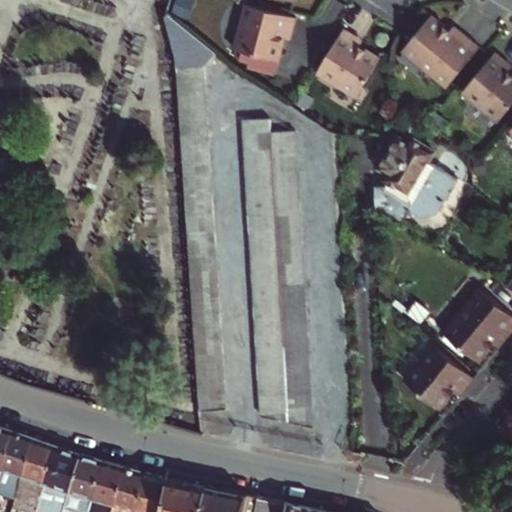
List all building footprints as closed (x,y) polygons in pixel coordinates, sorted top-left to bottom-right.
[(289,36),(294,20),(244,7),(231,52),(275,64),(281,40),(283,34),(289,36)] [(200,79),(199,63),(210,48),(164,14),(162,19),(173,53),(175,81),(200,79)] [(401,52),(446,88),(479,48),(458,31),(454,36),(449,32),(430,17),(401,52)] [(449,32),(454,36),(458,31),(453,27),(449,32)] [(317,72),(356,96),(379,57),(359,45),(354,41),(357,36),(344,28),(317,72)] [(288,42),(289,36),(283,34),(281,40),(288,42)] [(363,39),(357,36),(354,41),(359,45),(363,39)] [(461,93),(497,122),(511,103),(511,76),(502,68),(506,63),(494,53),(461,93)] [(175,81),(176,96),(201,94),(200,79),(175,81)] [(176,96),(177,109),(202,107),(201,94),(176,96)] [(177,109),(178,120),(203,118),(202,107),(177,109)] [(203,118),(178,120),(179,133),(204,132),(203,118)] [(241,127),(242,141),(266,138),(266,125),(241,127)] [(179,133),(180,147),(205,146),(204,132),(179,133)] [(266,138),(267,152),(293,150),(292,136),(266,138)] [(374,210),(400,227),(408,213),(419,219),(432,215),(454,181),(427,163),(433,152),(410,138),(407,142),(396,136),(376,168),(386,175),(383,180),(385,182),(382,186),(373,186),(374,210)] [(242,141),(243,154),(267,152),(266,138),(242,141)] [(180,153),(181,160),(206,160),(205,146),(180,147),(180,153)] [(268,160),(268,168),(294,166),(293,150),(267,152),(268,160)] [(243,154),(244,169),(268,168),(268,160),(267,152),(243,154)] [(181,160),(182,175),(207,174),(206,160),(181,160)] [(268,168),(269,182),(295,181),(294,166),(268,168)] [(268,168),(244,169),(245,183),(269,182),(268,168)] [(207,174),(182,175),(183,189),(208,188),(207,174)] [(269,182),(271,195),(296,194),(295,181),(269,182)] [(245,183),(246,197),(271,195),(269,182),(245,183)] [(208,188),(183,189),(183,202),(209,201),(208,188)] [(271,195),(272,210),(297,209),(296,194),(271,195)] [(271,195),(246,197),(247,212),(272,210),(271,195)] [(209,201),(183,202),(184,216),(210,215),(209,201)] [(273,219),(273,226),(299,225),(297,209),(272,210),(273,219)] [(273,219),(272,210),(247,212),(248,228),(273,226),(273,219)] [(184,216),(185,229),(211,228),(210,215),(184,216)] [(273,226),(275,241),(300,239),(299,225),(273,226)] [(273,226),(248,228),(249,242),(275,241),(273,226)] [(185,229),(186,243),(212,242),(211,228),(185,229)] [(276,249),(276,253),(301,252),(300,239),(275,241),(276,249)] [(249,242),(250,255),(276,253),(276,249),(275,241),(249,242)] [(186,243),(187,257),(213,255),(212,242),(186,243)] [(301,252),(276,253),(277,267),(302,266),(301,252)] [(250,262),(251,268),(277,267),(276,253),(250,255),(250,262)] [(213,255),(187,257),(188,271),(214,269),(213,255)] [(277,267),(278,280),(303,278),(302,270),(302,266),(277,267)] [(251,268),(252,281),(278,280),(277,267),(251,268)] [(214,269),(188,271),(189,284),(215,283),(214,269)] [(278,280),(280,294),(304,293),(303,278),(278,280)] [(278,280),(252,281),(253,295),(280,294),(278,280)] [(189,284),(190,298),(216,298),(216,294),(215,283),(189,284)] [(304,293),(280,294),(281,308),(305,307),(304,293)] [(502,346),(511,334),(511,319),(480,293),(443,337),(477,365),(492,346),(496,341),(502,346)] [(253,295),(254,309),(281,308),(280,294),(253,295)] [(190,298),(191,312),(217,311),(216,298),(190,298)] [(281,308),(282,322),(306,321),(305,307),(281,308)] [(254,309),(255,324),(282,322),(281,308),(254,309)] [(191,312),(192,326),(218,325),(217,311),(191,312)] [(306,321),(282,322),(282,330),(283,336),(308,334),(306,321)] [(255,324),(256,338),(283,336),(282,330),(282,322),(255,324)] [(192,326),(193,340),(219,339),(218,325),(192,326)] [(283,336),(284,350),(309,347),(308,334),(283,336)] [(257,346),(257,352),(284,350),(283,336),(256,338),(257,346)] [(219,339),(193,340),(194,353),(221,352),(219,339)] [(496,341),(492,346),(498,351),(502,346),(496,341)] [(284,350),(285,364),(310,361),(309,347),(284,350)] [(402,384),(436,412),(455,389),(461,394),(472,381),(432,348),(402,384)] [(257,352),(258,367),(285,364),(284,350),(257,352)] [(194,353),(196,367),(222,366),(221,352),(194,353)] [(285,364),(286,377),(311,375),(310,361),(285,364)] [(258,367),(259,380),(286,377),(285,364),(258,367)] [(196,367),(197,381),(223,380),(222,366),(196,367)] [(286,377),(287,391),(312,388),(311,375),(286,377)] [(259,380),(260,393),(287,391),(286,377),(259,380)] [(223,380),(197,381),(198,395),(224,393),(223,380)] [(287,391),(288,405),(313,403),(312,388),(287,391)] [(260,393),(261,407),(288,405),(287,391),(260,393)] [(198,395),(199,410),(225,408),(224,393),(198,395)] [(288,405),(289,416),(314,414),(313,403),(288,405)] [(261,407),(261,418),(289,416),(288,405),(261,407)] [(262,420),(316,438),(314,414),(289,416),(261,418),(262,420)] [(14,432),(0,427),(0,467),(3,469),(14,432)] [(14,432),(3,469),(23,476),(34,439),(14,432)] [(23,476),(20,491),(34,496),(29,511),(32,511),(36,511),(40,500),(44,484),(56,446),(34,439),(23,476)] [(56,446),(44,484),(70,493),(81,455),(56,446)] [(81,455),(70,493),(94,500),(104,461),(81,455)] [(104,461),(94,500),(116,507),(126,468),(104,461)] [(126,468),(116,507),(114,511),(136,511),(148,474),(126,468)] [(0,477),(0,483),(4,485),(20,491),(23,476),(3,469),(0,477)] [(148,474),(136,511),(162,511),(170,480),(148,474)] [(201,511),(208,488),(170,480),(162,511),(201,511)] [(208,488),(201,511),(256,511),(259,499),(208,488)] [(20,491),(15,506),(29,511),(34,496),(20,491)] [(65,508),(77,511),(80,511),(89,511),(92,506),(94,500),(70,493),(65,508)] [(318,511),(259,499),(256,511),(318,511)] [(43,511),(46,502),(40,500),(36,511),(43,511)] [(89,511),(114,511),(116,507),(94,500),(92,506),(89,511)]
